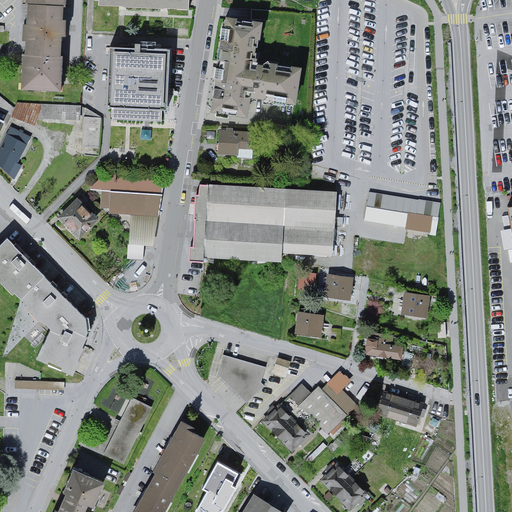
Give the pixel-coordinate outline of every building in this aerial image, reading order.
[(66,8),(66,0),(28,0),(25,93),(63,94),(64,57),(66,8)] [(190,0),(99,0),(99,9),(121,10),(165,11),(190,12),(190,0)] [(251,97),(296,105),(302,72),(256,64),(261,27),(231,22),(218,112),(248,116),(251,97)] [(168,50),(117,49),(115,107),(166,108),(168,50)] [(101,118),(85,108),(84,151),(100,152),(101,118)] [(10,127),(0,146),(0,167),(14,180),(22,165),(17,163),(31,137),(10,127)] [(256,129),(223,130),(222,156),(243,156),(242,149),(257,148),(256,129)] [(161,217),(166,181),(108,174),(103,210),(161,217)] [(331,195),(208,188),(205,251),(328,257),(331,195)] [(440,207),(373,195),(369,220),(435,233),(440,207)] [(99,219),(77,198),(57,219),(79,240),(99,219)] [(83,342),(87,333),(85,325),(55,293),(22,256),(2,236),(0,237),(0,276),(46,326),(33,357),(71,373),(83,342)] [(327,297),(349,301),(353,280),(331,276),(327,297)] [(426,319),(429,297),(406,293),(403,315),(426,319)] [(323,317),(300,313),(296,332),(320,336),(323,317)] [(390,337),(370,335),(368,349),(388,352),(390,337)] [(265,367),(222,356),(217,374),(247,404),(259,391),(265,367)] [(301,406),(329,435),(360,406),(332,377),(301,406)] [(419,416),(423,406),(383,393),(380,403),(376,413),(416,426),(419,416)] [(131,394),(105,453),(126,462),(152,403),(131,394)] [(305,434),(283,410),(273,419),(264,428),(287,452),(296,443),(305,434)] [(163,511),(202,439),(177,426),(166,445),(141,494),(131,511),(163,511)] [(202,511),(220,511),(241,474),(217,461),(202,487),(207,490),(196,509),(202,511)] [(362,488),(340,464),(330,473),(321,482),(343,506),(353,497),(362,488)] [(89,511),(103,484),(74,471),(54,511),(89,511)] [(272,511),(253,499),(244,511),(272,511)]
